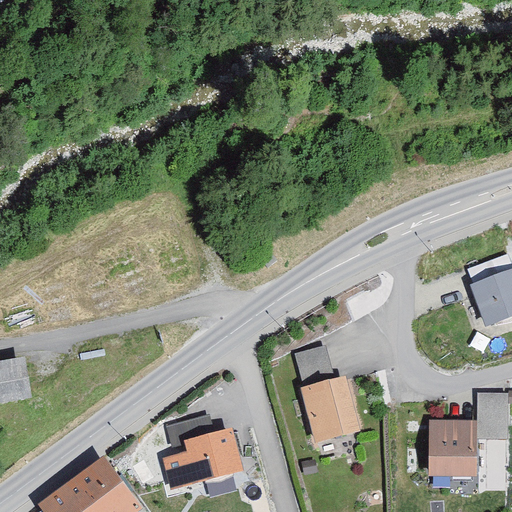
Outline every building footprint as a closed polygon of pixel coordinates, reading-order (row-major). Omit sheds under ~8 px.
[(511,268),(508,258),(467,274),(489,332),(511,323),(511,268)] [(363,437),(347,381),(335,384),(326,351),(293,360),(318,449),(363,437)] [(21,364),(0,367),(0,409),(28,404),(21,364)] [(172,453),(187,449),(196,485),(243,473),(233,432),(215,436),(211,420),(167,432),(172,453)] [(478,481),(478,427),(430,427),(430,481),(478,481)] [(417,428),(406,428),(406,438),(416,438),(417,428)] [(139,511),(145,508),(107,457),(40,506),(43,510),(40,511),(139,511)]
